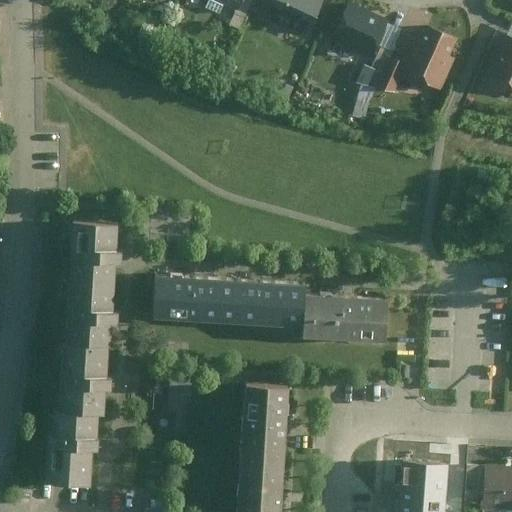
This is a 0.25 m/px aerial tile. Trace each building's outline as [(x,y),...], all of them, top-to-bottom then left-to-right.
[(211,0),(233,10),(237,0),(211,0)] [(270,0),(264,14),(308,34),(323,0),(270,0)] [(344,2),(327,41),(368,59),(385,20),(344,2)] [(415,39),(411,38),(399,65),(440,82),(458,41),(422,25),(415,39)] [(511,40),(502,36),(483,80),(511,92),(511,40)] [(384,66),(377,93),(397,98),(404,71),(384,66)] [(114,225),(68,223),(64,342),(107,343),(107,324),(114,324),(114,311),(109,311),(111,264),(118,264),(118,252),(113,252),(114,225)] [(387,299),(302,294),(304,279),(154,269),(151,316),(301,325),(300,340),(385,346),(387,299)] [(64,342),(55,342),(53,413),(94,415),(103,415),(104,391),(110,391),(110,374),(106,374),(107,343),(64,342)] [(277,511),(284,385),(241,383),(233,511),(277,511)] [(53,413),(46,413),(46,437),(93,438),(94,415),(53,413)] [(49,448),(47,478),(83,480),(85,449),(93,450),(93,438),(46,437),(43,436),(43,448),(49,448)] [(511,470),(479,469),(477,510),(511,511),(511,470)] [(168,511),(169,496),(148,496),(147,511),(168,511)]
